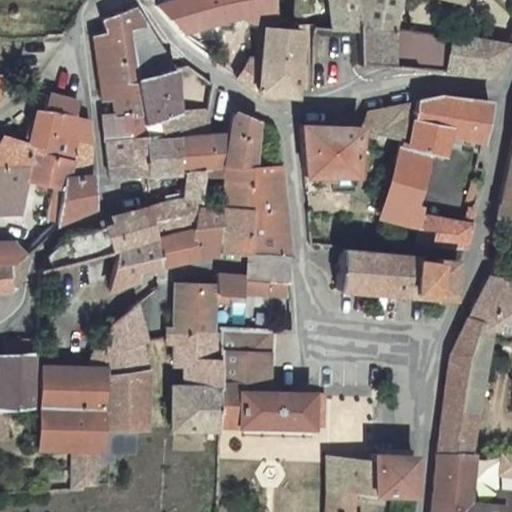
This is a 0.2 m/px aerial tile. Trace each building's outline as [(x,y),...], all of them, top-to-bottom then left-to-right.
[(249,57),(239,76),(263,91),(295,91),(298,34),(290,34),(282,32),(275,29),(271,25),(269,15),(267,0),(160,0),(157,1),(161,12),(188,30),(223,23),(258,29),(259,58),(249,57)] [(359,0),(328,0),(331,23),(359,23),(359,0)] [(392,29),(397,0),(359,0),(359,23),(362,60),(391,63),(392,29)] [(111,97),(134,75),(127,27),(147,24),(134,6),(100,17),(104,31),(90,34),(100,98),(111,97)] [(127,27),(134,75),(175,65),(147,24),(127,27)] [(493,74),(509,43),(450,33),(445,70),(493,74)] [(176,109),(175,65),(134,75),(144,134),(186,132),(210,130),(210,109),(176,109)] [(144,134),(134,75),(111,97),(112,110),(100,112),(103,137),(144,134)] [(25,142),(33,144),(72,156),(77,140),(91,144),(86,120),(72,114),(76,98),(49,92),(44,107),(33,107),(25,142)] [(380,215),(410,224),(428,148),(443,152),(449,132),(482,139),(488,100),(445,93),(417,97),(414,122),(404,129),(380,215)] [(220,166),(252,163),(258,119),(233,106),(224,129),(220,166)] [(406,106),(365,111),(360,124),(404,129),(406,106)] [(360,124),(300,123),(304,176),(349,179),(360,124)] [(187,161),(203,169),(220,166),(224,129),(210,130),(186,132),(187,161)] [(153,237),(188,228),(192,226),(195,206),(200,204),(203,169),(187,161),(186,132),(144,134),(103,137),(108,177),(182,169),(180,197),(146,204),(153,237)] [(0,138),(0,165),(26,164),(33,144),(25,142),(1,136),(0,138)] [(63,173),(90,170),(91,144),(77,140),(72,156),(63,173)] [(44,218),(55,223),(92,208),(90,170),(63,173),(72,156),(33,144),(26,164),(24,178),(51,186),(44,218)] [(250,205),(219,204),(218,249),(249,250),(289,253),(282,164),(252,163),(250,205)] [(252,163),(220,166),(219,204),(250,205),(252,163)] [(0,211),(17,211),(24,178),(26,164),(0,165),(0,211)] [(116,249),(153,237),(146,204),(108,212),(109,220),(63,237),(47,253),(50,267),(116,249)] [(188,228),(195,258),(217,255),(218,249),(219,204),(200,204),(195,206),(192,226),(188,228)] [(413,235),(456,241),(463,242),(468,220),(417,212),(413,235)] [(153,237),(156,266),(195,258),(188,228),(153,237)] [(138,271),(153,267),(156,266),(153,237),(116,249),(106,291),(137,280),(138,271)] [(23,253),(10,239),(0,238),(0,263),(8,262),(23,253)] [(454,252),(338,239),(335,283),(446,294),(454,252)] [(0,287),(15,285),(23,253),(8,262),(0,263),(0,287)] [(217,271),(216,282),(216,292),(243,294),(244,274),(217,271)] [(511,278),(495,275),(492,276),(487,280),(454,351),(434,451),(468,455),(488,327),(511,330),(511,278)] [(171,326),(216,328),(216,292),(216,282),(171,282),(171,326)] [(294,323),(293,295),(255,296),(256,325),(294,323)] [(103,328),(103,352),(145,338),(136,304),(103,328)] [(169,429),(217,430),(218,425),(216,328),(171,326),(171,366),(182,366),(181,381),(169,382),(169,429)] [(269,330),(216,328),(218,425),(314,427),(315,395),(315,389),(268,389),(269,330)] [(0,412),(8,411),(31,408),(33,337),(0,339),(0,412)] [(103,366),(102,441),(142,437),(149,402),(145,338),(103,352),(103,366)] [(44,365),(42,404),(40,449),(77,452),(75,492),(97,491),(102,441),(103,366),(44,365)] [(0,439),(8,438),(8,411),(0,412),(0,439)] [(370,460),(370,492),(412,492),(413,453),(371,451),(370,460)] [(434,451),(432,511),(511,511),(511,495),(497,495),(496,509),(467,507),(472,455),(468,455),(434,451)] [(326,457),(322,511),(353,511),(355,491),(370,492),(370,460),(326,457)]
